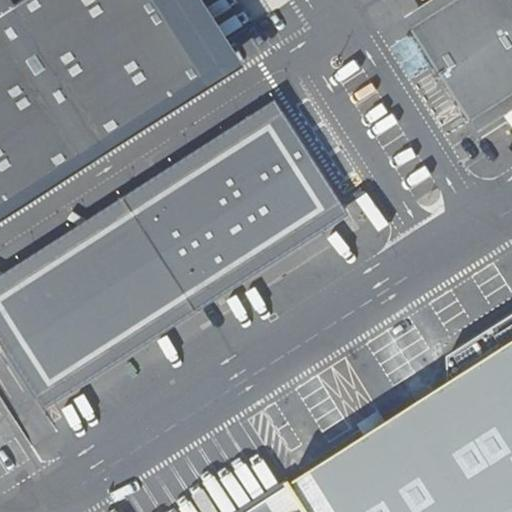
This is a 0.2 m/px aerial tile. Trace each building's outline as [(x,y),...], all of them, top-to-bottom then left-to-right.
[(0,0),(0,212),(209,79),(158,0),(28,0),(19,6),(14,0),(0,0)] [(0,212),(0,227),(251,66),(208,0),(158,0),(209,79),(0,212)] [(432,0),(405,18),(413,30),(460,0),(432,0)] [(511,0),(460,0),(413,30),(470,120),(511,93),(511,0)] [(511,93),(470,120),(479,133),(511,111),(511,93)] [(0,277),(0,295),(285,114),(276,101),(0,277)] [(0,295),(0,340),(37,399),(342,203),(285,114),(0,295)] [(342,203),(37,399),(46,412),(351,216),(342,203)] [(511,511),(511,316),(448,357),(449,385),(387,424),(366,438),(290,486),(249,511),(511,511)] [(379,411),(358,425),(366,438),(387,424),(379,411)]
